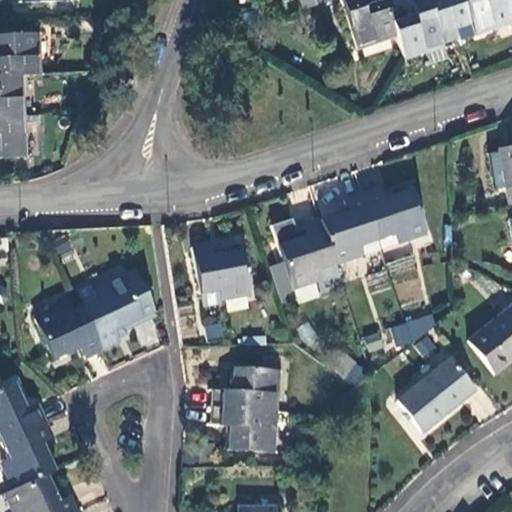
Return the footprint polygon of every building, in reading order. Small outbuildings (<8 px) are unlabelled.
[(361,8),(358,0),(316,0),(318,6),(335,0),(340,0),(356,48),(396,35),(392,22),(385,1),(361,8)] [(438,32),(455,27),(445,0),(409,0),(408,0),(413,16),(392,22),(396,35),(403,57),(442,44),(438,32)] [(445,0),(455,27),(470,22),(473,32),(511,19),(505,0),(445,0)] [(0,77),(17,76),(34,76),(33,35),(0,36),(0,77)] [(0,119),(19,118),(17,76),(0,77),(0,119)] [(19,118),(0,119),(0,159),(20,159),(19,118)] [(507,206),(511,204),(511,147),(499,150),(499,154),(488,155),(493,195),(505,193),(507,206)] [(380,190),(362,196),(377,242),(394,236),(397,243),(425,234),(411,191),(383,200),(380,190)] [(347,212),(319,221),(334,264),(362,255),(362,258),(380,252),(377,242),(362,196),(343,203),(347,212)] [(334,264),(319,221),(301,227),(304,237),(277,247),(291,290),(316,282),(321,296),(342,289),(334,264)] [(218,292),(220,300),(250,294),(242,249),(211,256),(209,246),(191,249),(200,295),(218,292)] [(80,307),(101,350),(118,343),(113,333),(154,315),(134,275),(94,293),(97,299),(80,307)] [(221,304),(220,300),(218,292),(200,295),(202,307),(221,304)] [(511,304),(511,305),(466,343),(493,375),(511,359),(511,304)] [(83,359),(101,350),(80,307),(62,315),(59,309),(32,321),(51,362),(78,351),(83,359)] [(431,318),(420,322),(425,335),(434,327),(431,318)] [(420,322),(405,327),(408,337),(411,346),(425,335),(420,322)] [(405,327),(390,332),(396,351),(411,346),(408,337),(405,327)] [(359,380),(363,363),(341,357),(336,374),(359,380)] [(419,435),(474,391),(449,359),(395,404),(419,435)] [(212,392),(211,410),(272,414),(274,374),(232,370),(230,393),(212,392)] [(0,443),(44,424),(36,406),(27,411),(14,384),(0,390),(0,443)] [(272,414),(211,410),(209,428),(228,429),(226,452),(270,454),(272,414)] [(14,491),(45,477),(56,472),(42,446),(52,441),(44,424),(0,443),(0,445),(8,461),(1,464),(14,491)] [(73,511),(67,499),(58,503),(45,477),(14,491),(5,496),(12,511),(73,511)]
